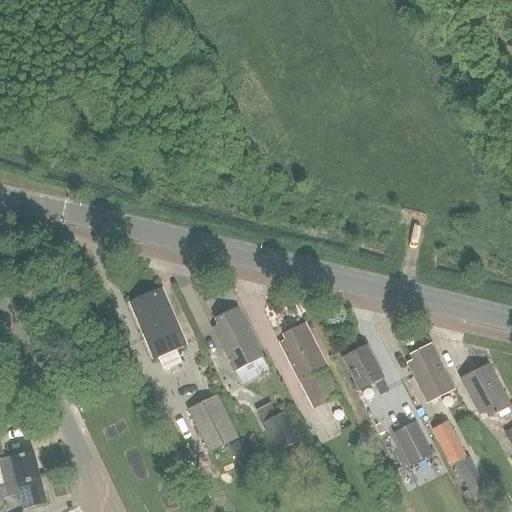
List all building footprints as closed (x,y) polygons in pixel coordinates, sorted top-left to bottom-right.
[(177,351),(188,346),(164,291),(132,304),(156,360),(158,359),(166,356),(177,351)] [(214,329),(213,330),(235,373),(236,372),(262,359),(237,310),(217,321),(220,326),(214,329)] [(341,398),(327,371),(330,370),(306,325),(284,336),(287,341),(281,344),(315,411),(341,398)] [(411,356),(414,361),(408,364),(429,405),(456,391),(432,345),(411,356)] [(390,393),(383,380),(385,379),(369,347),(344,360),(361,392),(375,385),(382,397),(390,393)] [(166,356),(158,359),(164,372),(182,364),(177,351),(166,356)] [(481,416),(487,413),(490,419),(511,408),(490,367),(462,381),(481,416)] [(239,440),(218,397),(188,411),(209,455),(239,440)] [(284,415),(262,426),(276,454),(299,443),(284,415)] [(415,422),(394,433),(411,465),(432,454),(415,422)] [(448,423),(433,430),(437,439),(448,461),(463,453),(452,431),(448,423)] [(302,447),(286,456),(294,469),(309,461),(302,447)] [(10,459),(0,461),(0,467),(1,471),(4,486),(5,486),(16,483),(16,484),(17,485),(19,484),(40,479),(39,477),(33,453),(10,458),(10,459)] [(469,458),(455,465),(468,491),(472,499),(473,501),(487,494),(469,458)] [(0,486),(0,500),(20,496),(24,510),(46,505),(40,479),(19,484),(17,485),(16,484),(16,483),(5,486),(4,486),(0,486)] [(468,491),(463,494),(467,502),(472,499),(468,491)]
